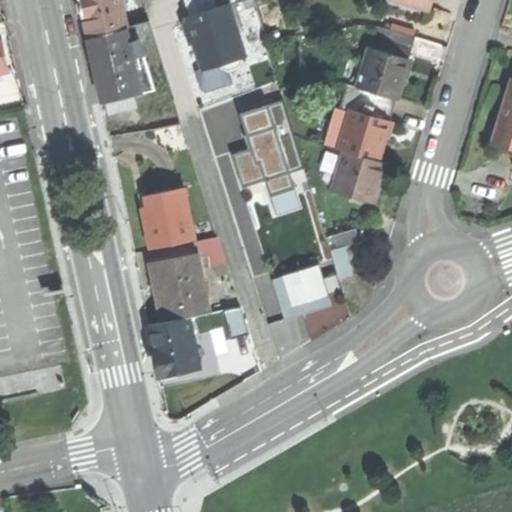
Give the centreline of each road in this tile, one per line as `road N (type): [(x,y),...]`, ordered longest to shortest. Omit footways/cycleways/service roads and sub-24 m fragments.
road 1 (secondary): [(139,455),(37,0)]
road 2 (residential): [(139,455),(165,461),(188,451),(337,365)]
road 3 (residential): [(485,0),(435,175)]
road 4 (unclassified): [(0,472),(112,449),(139,455)]
road 5 (residential): [(413,271),(337,365)]
